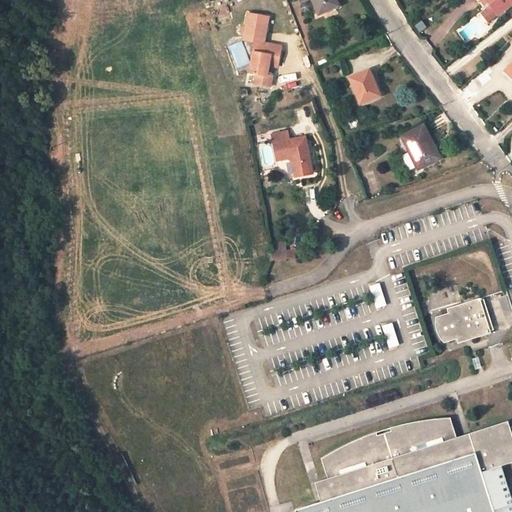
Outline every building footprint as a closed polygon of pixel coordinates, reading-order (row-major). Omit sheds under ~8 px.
[(297,0),(299,4),(300,4),(303,13),(310,10),(306,1),(307,1),(306,0),(297,0)] [(334,0),(311,0),(318,14),(337,6),(334,0)] [(486,0),(479,0),(487,9),(481,13),(487,21),(497,14),(486,0)] [(511,0),(486,0),(497,14),(511,2),(511,0)] [(244,39),(256,41),(250,72),(256,73),(254,83),(270,86),(271,76),(267,75),(268,66),(276,67),(280,46),(263,43),(268,17),(248,13),(244,39)] [(420,32),(428,27),(423,20),(416,24),(420,32)] [(368,70),(349,78),(360,103),(379,96),(368,70)] [(295,110),(298,120),(313,115),(310,105),(295,110)] [(423,126),(402,136),(409,152),(417,167),(417,168),(439,158),(423,126)] [(287,132),(272,135),(276,159),(287,157),(292,160),(295,176),(311,173),(304,138),(288,141),(287,132)] [(404,155),(403,161),(407,168),(411,170),(417,167),(409,152),(404,155)] [(284,241),(271,241),(271,250),(286,250),(286,249),(284,249),(284,241)] [(286,249),(286,250),(285,259),(296,259),(296,249),(286,249)] [(286,250),(271,250),(271,260),(285,260),(285,259),(286,250)] [(379,283),(369,285),(376,307),(386,304),(379,283)] [(435,316),(435,324),(436,331),(440,339),(443,342),(456,338),(467,335),(473,338),(491,333),(489,328),(487,320),(490,319),(487,309),(483,310),(481,302),(479,298),(461,303),(459,309),(447,313),(435,316)] [(459,309),(461,303),(446,308),(447,313),(459,309)] [(391,322),(382,325),(389,347),(399,344),(391,322)] [(467,335),(456,338),(457,343),(473,338),(467,335)] [(321,501),(295,509),(295,511),(511,511),(511,500),(500,465),(511,461),(511,426),(509,427),(507,420),(468,432),(470,438),(458,442),(456,436),(450,417),(419,420),(390,427),(391,430),(376,434),(376,431),(356,439),(321,458),(328,477),(315,482),(321,501)] [(462,434),(456,436),(458,442),(470,438),(468,432),(462,434)]
